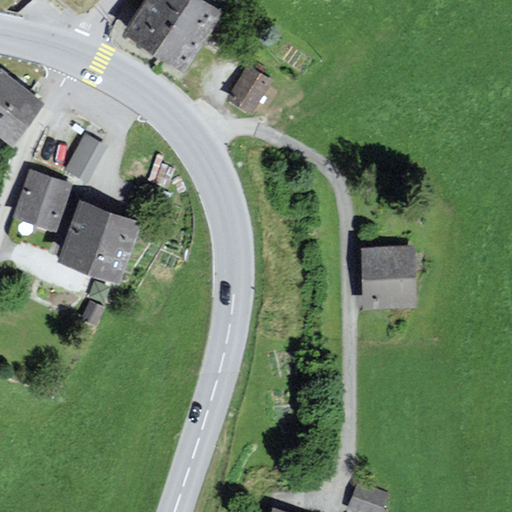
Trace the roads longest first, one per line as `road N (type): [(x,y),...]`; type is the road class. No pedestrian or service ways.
road 1 (residential): [(333,508),(350,448),(344,195),(308,153),(270,135),(232,130),(194,138)]
road 2 (secondary): [(194,138),(229,220),(234,304),(175,511)]
road 3 (unclassified): [(0,226),(37,128),(81,53)]
road 4 (secondary): [(81,53),(148,88),(194,138)]
